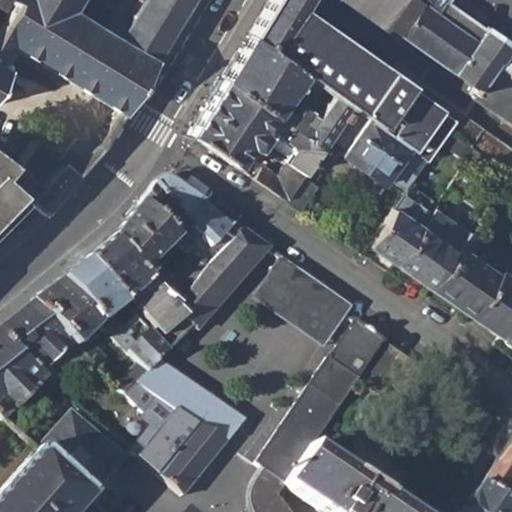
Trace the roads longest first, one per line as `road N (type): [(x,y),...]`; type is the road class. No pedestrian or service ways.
road 1 (residential): [(148,137),(511,395)]
road 2 (secondary): [(0,290),(91,207),(148,137)]
road 3 (secondary): [(230,0),(148,137)]
road 4 (residential): [(511,411),(440,511)]
